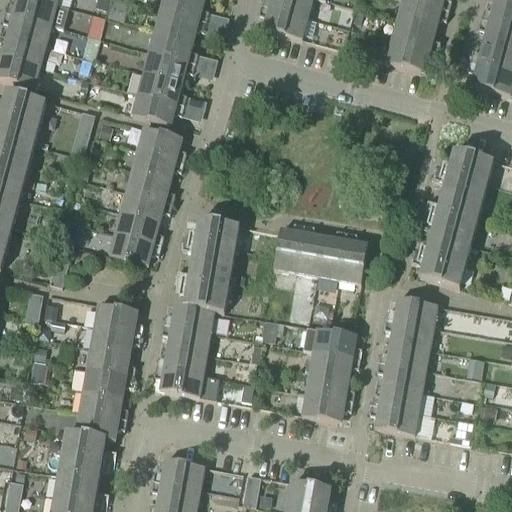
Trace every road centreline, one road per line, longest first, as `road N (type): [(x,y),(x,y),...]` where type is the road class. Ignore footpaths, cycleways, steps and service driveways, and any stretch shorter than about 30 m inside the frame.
road 1 (residential): [(356,465),(395,249),(440,108)]
road 2 (residential): [(440,108),(231,55),(245,0)]
road 3 (residential): [(356,465),(143,429)]
road 4 (residential): [(511,495),(356,465)]
